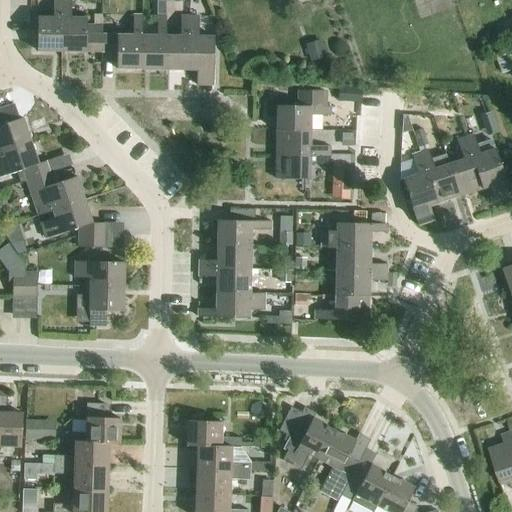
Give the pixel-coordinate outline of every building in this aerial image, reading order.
[(62,53),(62,0),(53,0),(54,19),(38,19),(38,52),(62,53)] [(71,0),(62,0),(62,53),(102,53),(103,25),(103,16),(95,16),(94,37),(87,36),(87,20),(71,19),(71,0)] [(166,2),(156,2),(156,16),(165,16),(166,2)] [(142,37),(143,37),(143,17),(134,17),(134,37),(110,37),(111,25),(103,25),(102,53),(117,53),(117,70),(141,71),(142,37)] [(167,18),(158,17),(158,37),(143,37),(142,37),(141,71),(165,71),(166,37),(167,18)] [(189,71),(190,18),(181,18),(181,38),(166,37),(165,71),(189,71)] [(190,18),(189,71),(197,71),(197,87),(214,87),(214,38),(199,38),(199,18),(190,18)] [(511,29),(496,35),(499,44),(511,39),(511,29)] [(321,41),(304,46),(309,63),(326,58),(321,41)] [(361,87),(338,86),(337,103),(360,104),(361,87)] [(278,131),(312,132),(312,117),(332,117),(332,108),(325,108),(325,91),(298,91),(298,108),(279,107),(278,131)] [(0,152),(31,143),(23,119),(20,120),(15,106),(0,110),(0,152)] [(493,113),(480,117),(487,137),(499,133),(493,113)] [(421,129),(412,132),(419,156),(421,155),(429,153),(421,129)] [(312,147),(312,132),(278,131),(278,156),(312,156),(331,156),(331,148),(312,147)] [(473,159),(484,190),(491,188),(496,202),(511,197),(496,151),(481,156),(475,137),(466,140),(473,159)] [(461,198),(484,190),(473,159),(466,140),(458,143),(464,162),(450,166),(461,198)] [(31,143),(0,152),(0,178),(16,173),(20,184),(27,182),(50,174),(46,162),(38,165),(31,143)] [(461,198),(450,166),(449,167),(445,155),(432,160),(429,152),(429,153),(421,155),(427,174),(438,206),(461,198)] [(431,208),(438,206),(427,174),(421,155),(419,156),(413,158),(419,177),(404,182),(420,228),(435,223),(431,208)] [(331,165),(331,156),(312,156),(278,156),(278,180),(311,181),(311,165),(331,165)] [(352,165),(336,164),(334,200),(350,201),(352,165)] [(54,186),(50,174),(27,182),(39,217),(53,212),(85,202),(77,178),(54,186)] [(79,237),(103,237),(103,225),(93,225),(85,202),(53,212),(56,219),(41,224),(46,240),(79,229),(79,237)] [(219,247),(252,247),(252,231),(272,232),(272,223),(219,222),(219,247)] [(338,249),(371,250),(372,233),(389,234),(389,225),(385,225),(353,224),(338,224),(338,232),(323,233),(323,249),(328,249),(338,249)] [(292,247),(292,235),(280,234),(279,247),(292,247)] [(103,249),(103,237),(79,237),(79,249),(103,249)] [(25,253),(22,242),(10,246),(17,256),(25,253)] [(251,271),(252,247),(219,247),(218,262),(200,262),(200,270),(251,271)] [(371,265),(371,250),(338,249),(337,273),(388,274),(389,266),(371,265)] [(307,260),(296,259),(295,273),(307,274),(307,260)] [(85,288),(124,288),(125,264),(76,263),(75,279),(85,280),(85,288)] [(251,295),(251,271),(200,270),(200,278),(218,278),(217,294),(251,295)] [(291,296),(292,272),(280,272),(279,295),(291,296)] [(388,282),(388,274),(337,273),(337,297),(370,298),(370,282),(388,282)] [(13,274),(13,298),(25,298),(26,275),(13,274)] [(26,275),(25,298),(38,299),(38,275),(26,275)] [(124,313),(124,288),(85,288),(85,297),(90,297),(90,328),(107,328),(107,313),(124,313)] [(266,295),(251,295),(217,294),(217,310),(200,310),(200,318),(251,319),(251,311),(266,311),(266,295)] [(310,296),(295,296),(294,307),(306,307),(307,301),(310,301),(310,296)] [(371,322),(370,298),(337,297),(336,313),(317,312),(317,321),(371,322)] [(266,324),(291,325),(292,312),(278,312),(278,318),(266,318),(266,324)] [(0,393),(0,446),(20,448),(21,414),(6,414),(6,394),(0,393)] [(108,444),(118,445),(119,419),(104,419),(105,405),(86,405),(85,434),(65,433),(65,443),(74,443),(74,442),(108,444)] [(318,461),(333,431),(312,420),(309,424),(299,418),(282,450),(288,453),(284,461),(300,470),(308,455),(318,461)] [(24,441),(54,442),(55,421),(24,421),(24,441)] [(197,447),(230,448),(240,449),(240,439),(220,438),(221,423),(187,422),(186,447),(197,447)] [(340,497),(352,475),(359,462),(348,456),(355,442),(333,431),(318,461),(331,468),(319,492),(337,503),(340,497)] [(502,488),(511,484),(511,432),(500,436),(503,446),(489,450),(490,454),(502,488)] [(107,468),(108,444),(74,442),(74,443),(74,457),(43,456),(42,466),(54,467),(107,468)] [(196,470),(249,472),(250,463),(240,449),(230,448),(197,447),(196,470)] [(250,463),(249,472),(268,473),(268,464),(250,463)] [(373,511),(376,507),(392,477),(370,466),(363,480),(352,475),(340,497),(352,503),(368,511),(373,511)] [(106,492),(107,468),(54,467),(53,475),(73,475),(73,490),(106,492)] [(249,481),(249,472),(196,470),(195,495),(228,496),(229,481),(249,481)] [(392,477),(376,507),(385,511),(414,511),(417,508),(406,503),(413,489),(392,477)] [(105,511),(106,492),(73,490),(72,506),(52,505),(51,511),(105,511)] [(35,508),(36,492),(23,492),(22,508),(35,508)] [(228,511),(228,496),(195,495),(194,511),(247,511),(248,511),(228,511)]
